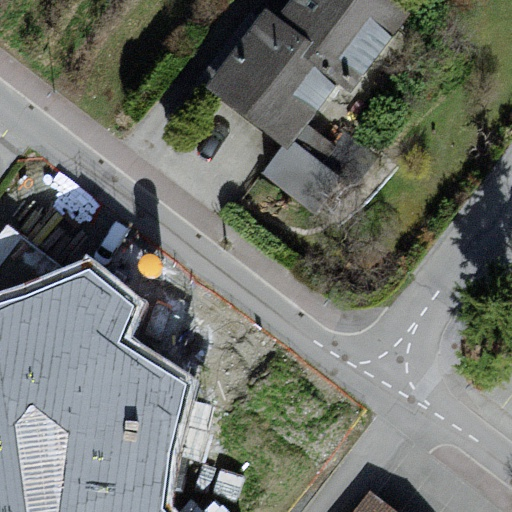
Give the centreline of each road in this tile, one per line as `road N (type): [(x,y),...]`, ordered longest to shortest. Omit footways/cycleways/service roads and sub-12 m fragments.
road 1 (unclassified): [(0,95),(373,371)]
road 2 (unclassified): [(511,191),(373,371)]
road 3 (unclassified): [(373,371),(511,466)]
